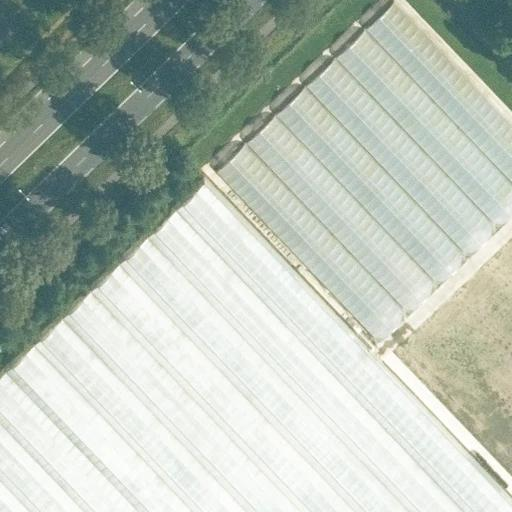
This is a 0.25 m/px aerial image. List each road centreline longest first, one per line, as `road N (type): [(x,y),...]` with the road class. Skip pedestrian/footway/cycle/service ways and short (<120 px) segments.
road 1 (primary): [(0,249),(260,0)]
road 2 (primary): [(181,0),(0,174)]
